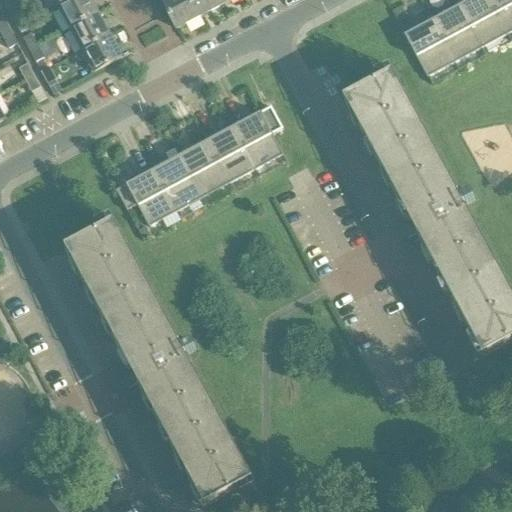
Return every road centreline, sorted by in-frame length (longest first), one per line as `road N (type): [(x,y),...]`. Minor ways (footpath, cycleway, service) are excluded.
road 1 (residential): [(446,361),(264,36)]
road 2 (residential): [(0,228),(153,511)]
road 3 (residential): [(264,36),(23,162),(0,191)]
